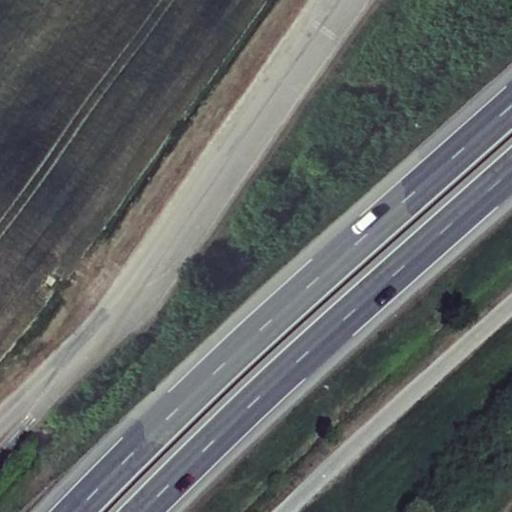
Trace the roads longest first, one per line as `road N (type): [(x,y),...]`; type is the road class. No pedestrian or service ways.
road 1 (trunk): [(511,105),(219,368),(75,511)]
road 2 (trunk): [(143,511),(511,170)]
road 3 (unclassified): [(285,511),(511,303)]
